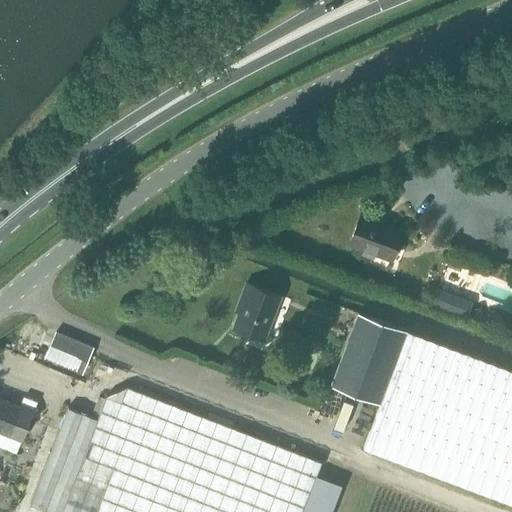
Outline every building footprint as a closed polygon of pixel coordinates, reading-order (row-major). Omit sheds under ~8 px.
[(375,253),(392,260),(404,230),(361,213),(349,243),(365,249),(363,253),(374,257),(375,253)] [(243,304),(234,327),(264,339),(281,295),(247,282),(238,302),(243,304)] [(438,289),(432,304),(467,317),(472,302),(438,289)] [(332,384),(379,402),(407,330),(359,312),(332,384)] [(511,368),(407,330),(379,402),(363,447),(511,502),(511,368)] [(46,357),(83,372),(93,347),(56,331),(46,357)] [(98,418),(68,407),(31,504),(50,511),(302,511),(322,462),(128,386),(106,396),(98,418)] [(0,397),(0,430),(23,439),(34,411),(0,397)] [(24,397),(21,406),(34,411),(37,402),(24,397)]
